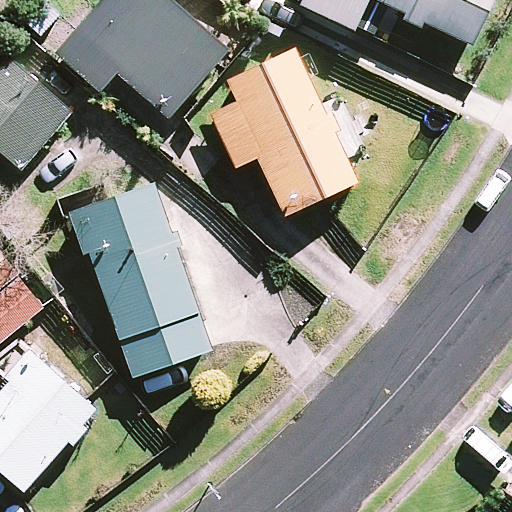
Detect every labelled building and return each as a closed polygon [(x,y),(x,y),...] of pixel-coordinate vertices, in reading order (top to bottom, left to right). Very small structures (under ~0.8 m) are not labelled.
[(83,0),(43,0),(41,3),(62,23),(83,0)] [(230,53),(168,0),(105,0),(59,53),(103,92),(118,74),(171,120),(230,53)] [(303,0),(303,1),(358,27),(370,0),(374,0),(406,15),(403,21),(422,30),(425,23),(473,46),(495,0),(303,0)] [(328,116),(296,49),(227,81),(237,102),(211,114),(237,169),(259,159),(287,217),(325,199),(360,183),(338,136),(343,133),(333,114),(328,116)] [(0,152),(22,171),(73,114),(10,59),(0,70),(0,152)] [(90,250),(132,377),(213,351),(179,249),(185,247),(180,230),(174,232),(158,183),(70,212),(83,252),(90,250)] [(19,278),(0,293),(0,344),(44,308),(19,278)] [(0,393),(0,469),(26,492),(70,442),(75,446),(91,428),(86,424),(99,410),(30,349),(5,378),(10,382),(0,393)]
